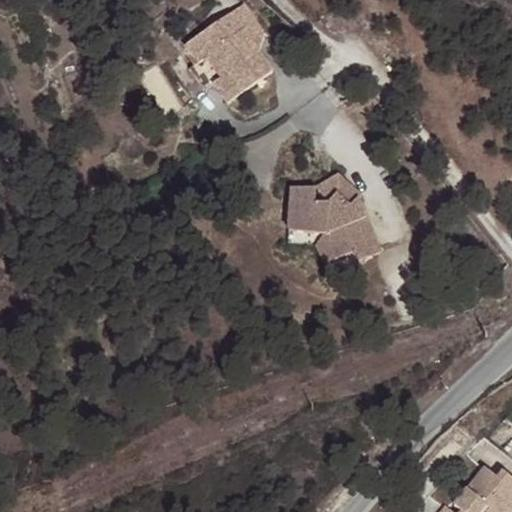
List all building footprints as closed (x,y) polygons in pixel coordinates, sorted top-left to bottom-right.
[(208,0),(205,0),(194,10),(241,63),(230,25),(208,0)] [(194,10),(153,46),(183,81),(190,75),(208,95),(202,101),(216,117),(257,80),(241,63),(194,10)] [(183,81),(176,87),(194,108),(202,101),(208,95),(190,75),(183,81)] [(313,195),(313,209),(326,209),(333,201),(350,209),(354,200),(358,196),(333,177),(313,195)] [(313,195),(289,195),(289,237),(324,238),(338,262),(356,252),(361,262),(382,250),(354,200),(350,209),(333,201),(326,209),(313,209),(313,195)] [(493,511),(507,496),(489,479),(485,481),(475,473),(440,511),(493,511)] [(507,511),(511,507),(511,500),(507,496),(493,511),(507,511)]
